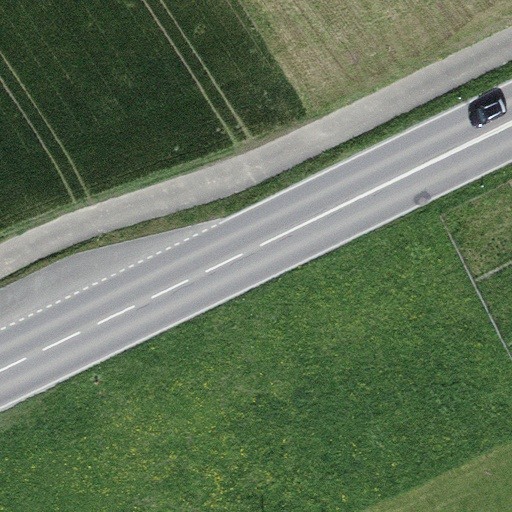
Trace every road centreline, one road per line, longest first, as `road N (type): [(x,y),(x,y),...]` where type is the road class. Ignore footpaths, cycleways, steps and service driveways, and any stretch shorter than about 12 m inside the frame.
road 1 (primary): [(511,124),(0,370)]
road 2 (track): [(511,34),(229,169),(0,252)]
